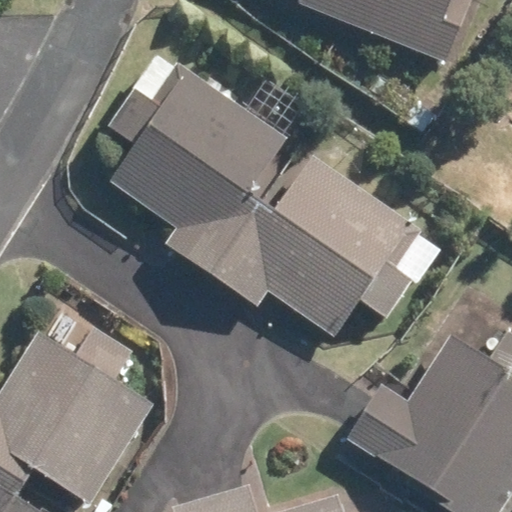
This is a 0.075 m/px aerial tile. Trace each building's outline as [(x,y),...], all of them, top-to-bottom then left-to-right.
[(298,0),(297,3),(444,63),(469,0),(298,0)] [(174,230),(162,246),(208,278),(258,206),(242,195),(279,141),(173,67),(171,70),(155,59),(105,129),(131,148),(107,183),(174,230)] [(412,105),(402,121),(424,133),(433,117),(412,105)] [(258,206),(208,278),(252,309),(265,292),(331,339),(356,302),(383,321),(409,283),(415,287),(437,255),(415,238),(418,234),(309,157),(269,214),(258,206)] [(334,436),(381,466),(371,482),(417,511),(482,511),(511,466),(511,335),(494,325),(473,357),(437,332),(395,397),(369,380),(334,436)] [(26,473),(55,491),(51,495),(75,511),(79,503),(88,508),(150,407),(111,382),(129,356),(90,332),(71,360),(35,337),(0,391),(0,471),(20,484),(26,473)] [(0,511),(29,511),(9,499),(20,484),(0,471),(0,511)] [(252,511),(244,485),(168,508),(168,511),(338,511),(335,499),(288,511),(252,511)]
